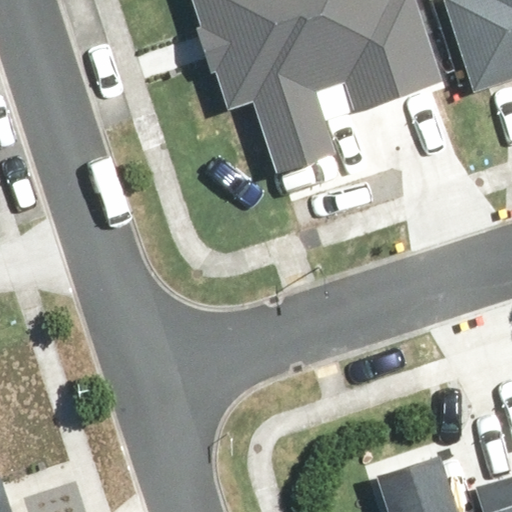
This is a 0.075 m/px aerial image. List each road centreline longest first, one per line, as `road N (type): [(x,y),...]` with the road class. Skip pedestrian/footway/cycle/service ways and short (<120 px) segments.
road 1 (residential): [(145,389),(18,0)]
road 2 (residential): [(145,389),(511,269)]
road 3 (residential): [(185,511),(145,389)]
